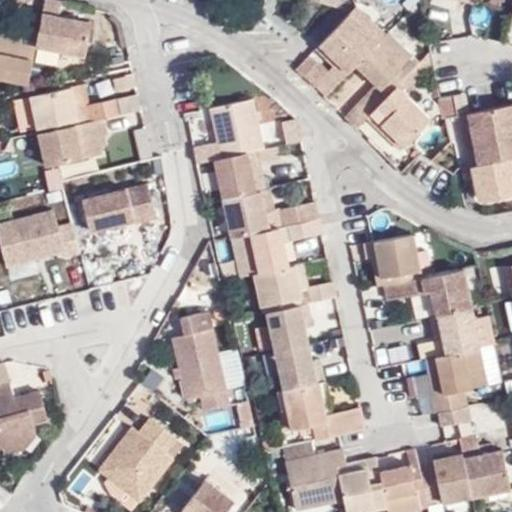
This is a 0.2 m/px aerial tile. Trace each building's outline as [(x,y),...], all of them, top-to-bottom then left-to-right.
[(98,21),(61,14),(63,0),(47,0),(42,29),(39,44),(91,55),(98,21)] [(347,15),(375,43),(382,36),(355,7),(347,15)] [(340,79),(355,63),(375,43),(347,15),(320,43),(337,61),(332,66),(329,69),(340,79)] [(18,34),(1,31),(0,37),(0,72),(32,79),(39,44),(42,29),(28,27),(28,30),(26,36),(18,34)] [(376,82),(380,86),(412,53),(387,30),(382,36),(375,43),(355,63),(376,82)] [(337,61),(320,43),(315,49),(332,66),(337,61)] [(393,85),(419,59),(412,53),(380,86),(386,92),(393,85)] [(85,101),(80,81),(70,83),(78,116),(41,124),(42,128),(89,118),(85,101)] [(379,99),(386,92),(380,86),(376,82),(369,89),(379,99)] [(41,124),(78,116),(70,83),(34,91),(41,124)] [(407,141),(428,119),(393,85),(386,92),(379,99),(365,114),(376,125),(381,118),(407,141)] [(369,89),(344,115),(355,124),(365,114),(379,99),(369,89)] [(137,107),(134,91),(106,97),(109,113),(137,107)] [(265,144),(252,95),(211,104),(222,153),(249,148),(261,145),(265,144)] [(511,100),(511,95),(466,104),(477,157),(511,147),(511,100)] [(109,113),(106,97),(85,101),(89,118),(109,113)] [(477,157),(466,104),(457,106),(468,159),(471,158),(477,157)] [(112,129),(109,113),(89,118),(42,128),(50,162),(104,151),(102,141),(100,132),(106,130),(112,129)] [(301,136),(296,115),(281,118),(285,139),(301,136)] [(376,125),(400,148),(407,141),(381,118),(376,125)] [(134,128),(142,159),(153,156),(146,125),(134,128)] [(284,150),(281,140),(265,144),(261,145),(263,155),(284,150)] [(270,183),(263,155),(261,145),(249,148),(258,186),(262,185),(270,183)] [(511,147),(477,157),(471,158),(480,193),(482,194),(511,186),(511,147)] [(225,193),(258,186),(249,148),(222,153),(217,155),(225,193)] [(147,218),(139,183),(73,199),(81,231),(126,220),(127,223),(147,218)] [(279,222),(271,183),(270,183),(262,185),(271,224),(279,222)] [(271,224),(262,185),(258,186),(225,193),(233,232),(271,224)] [(289,220),(318,213),(315,200),(282,207),(285,221),(289,220)] [(48,226),(43,209),(0,221),(0,267),(53,252),(55,257),(70,252),(62,222),(48,226)] [(292,235),(321,229),(318,213),(289,220),(291,230),(292,235)] [(279,222),(281,233),(291,230),(289,220),(285,221),(279,222)] [(287,260),(281,233),(279,222),(271,224),(233,232),(242,271),(253,268),(287,260)] [(409,229),(372,237),(363,239),(366,254),(369,254),(376,252),(380,273),(417,265),(409,229)] [(417,265),(380,273),(376,252),(369,254),(376,282),(381,281),(418,273),(417,265)] [(511,254),(503,257),(510,286),(511,285),(511,254)] [(304,281),(299,258),(292,259),(301,299),(308,297),(304,281)] [(13,275),(41,268),(38,259),(10,266),(13,275)] [(269,306),(301,299),(292,259),(287,260),(253,268),(263,307),(269,306)] [(468,302),(460,264),(418,273),(381,281),(384,295),(427,286),(433,310),(467,302),(468,302)] [(335,291),(331,275),(304,281),(308,297),(335,291)] [(511,322),(511,291),(503,294),(510,323),(511,322)] [(308,297),(301,299),(269,306),(276,344),(309,337),(306,324),(304,314),(311,313),(308,297)] [(427,326),(429,335),(432,351),(476,341),(492,338),(491,332),(486,308),(470,312),(467,302),(433,310),(414,314),(418,328),(427,326)] [(306,324),(314,323),(311,313),(304,314),(306,324)] [(181,320),(185,338),(173,341),(186,403),(201,400),(204,415),(230,409),(209,314),(181,320)] [(418,328),(420,337),(429,335),(427,326),(418,328)] [(314,364),(312,353),(309,337),(276,344),(284,382),(320,375),(325,374),(322,361),(314,364)] [(500,373),(492,338),(476,341),(483,377),(500,373)] [(426,388),(430,406),(435,405),(462,400),(459,382),(483,377),(476,341),(432,351),(439,386),(426,388)] [(322,361),(320,351),(312,353),(314,364),(322,361)] [(432,351),(419,354),(426,388),(439,386),(432,351)] [(0,448),(1,449),(3,455),(26,449),(36,435),(32,424),(47,420),(38,390),(12,398),(8,383),(3,362),(0,363),(0,448)] [(326,373),(325,374),(320,375),(328,408),(334,406),(326,373)] [(293,403),(296,421),(311,419),(330,415),(328,408),(320,375),(284,382),(280,383),(285,405),(293,403)] [(238,402),(244,428),(258,425),(251,399),(238,402)] [(466,399),(462,400),(435,405),(438,419),(469,413),(466,399)] [(340,426),(362,420),(359,401),(334,406),(328,408),(330,415),(332,428),(340,426)] [(285,405),(288,423),(296,421),(293,403),(285,405)] [(311,419),(314,431),(332,428),(330,415),(311,419)] [(140,435),(133,429),(99,473),(140,504),(173,461),(167,456),(178,442),(150,421),(140,435)] [(473,427),(456,431),(460,447),(469,489),(486,485),(507,480),(498,445),(491,446),(477,449),(476,441),(473,427)] [(315,448),(311,432),(282,438),(286,454),(315,448)] [(491,446),(489,438),(476,441),(477,449),(491,446)] [(335,457),(346,454),(343,441),(315,448),(286,454),(297,502),(309,499),(343,492),(338,468),(335,457)] [(173,461),(184,447),(178,442),(167,456),(173,461)] [(434,453),(436,462),(418,466),(424,496),(443,491),(445,495),(469,489),(460,447),(434,453)] [(375,459),(373,449),(346,454),(335,457),(338,468),(364,461),(375,459)] [(416,503),(407,458),(377,465),(384,501),(386,509),(416,503)] [(377,465),(375,459),(364,461),(373,503),(384,501),(377,465)] [(373,503),(364,461),(338,468),(343,492),(345,500),(347,509),(373,503)] [(489,497),(509,491),(507,480),(486,485),(489,497)] [(227,511),(234,504),(204,482),(181,511),(227,511)] [(309,499),(311,508),(345,500),(343,492),(309,499)]
